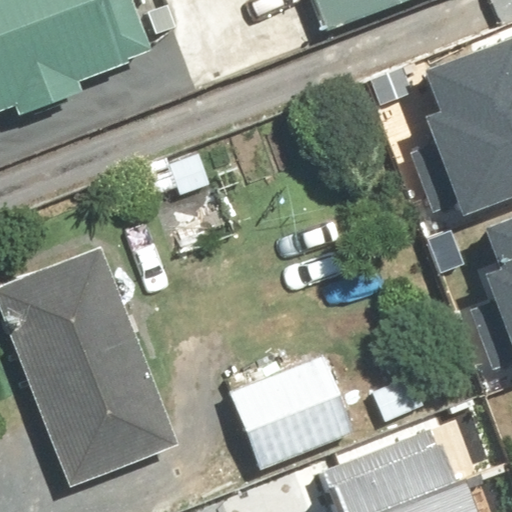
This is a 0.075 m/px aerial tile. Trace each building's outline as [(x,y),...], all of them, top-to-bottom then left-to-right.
[(0,0),(0,116),(3,124),(70,98),(66,89),(137,62),(114,3),(122,0),(0,0)] [(408,0),(298,0),(313,36),(408,0)] [(430,145),(416,151),(442,218),(511,190),(511,36),(427,69),(441,104),(418,113),(430,145)] [(197,147),(159,163),(176,205),(214,189),(197,147)] [(463,299),(491,380),(511,372),(511,221),(486,231),(499,268),(486,273),(492,289),(463,299)] [(90,252),(0,286),(0,349),(55,492),(166,450),(90,252)] [(313,358),(215,395),(247,477),(345,440),(313,358)] [(477,511),(446,430),(326,477),(339,511),(477,511)]
